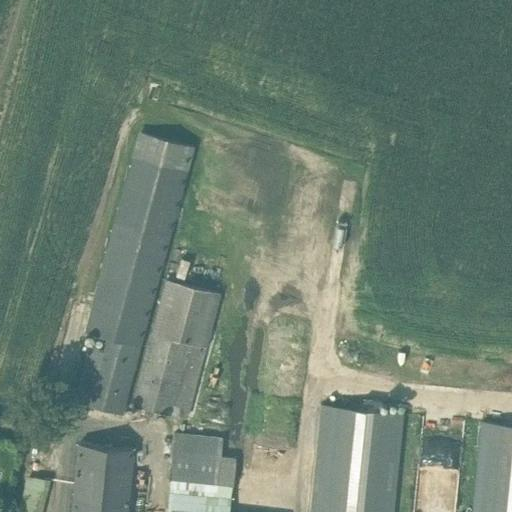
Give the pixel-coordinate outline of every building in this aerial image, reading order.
[(140,131),(134,155),(114,220),(85,330),(107,336),(103,349),(89,345),(81,374),(74,399),(122,412),(193,145),(140,131)] [(151,331),(132,402),(188,417),(221,292),(166,278),(152,331),(151,331)] [(392,511),(402,412),(321,404),(310,511),(392,511)] [(511,511),(511,423),(482,421),(472,511),(511,511)] [(230,511),(235,456),(222,455),(223,437),(175,431),(169,510),(170,510),(170,511),(126,511),(133,447),(79,442),(71,511),(230,511)]
